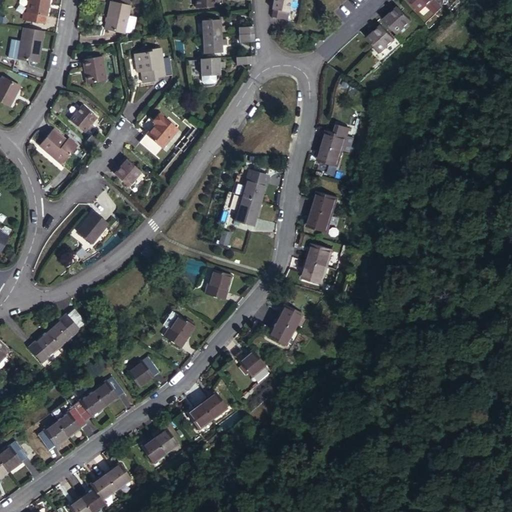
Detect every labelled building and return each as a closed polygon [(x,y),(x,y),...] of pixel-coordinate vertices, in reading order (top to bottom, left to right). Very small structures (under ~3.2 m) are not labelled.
[(29,0),(27,11),(47,15),(49,0),(29,0)] [(290,12),(292,0),(274,0),(274,2),(273,8),(274,9),(290,12)] [(410,0),(420,11),(427,5),(432,0),(410,0)] [(435,15),(443,8),(435,0),(432,0),(427,5),(435,15)] [(127,33),(130,17),(132,5),(113,2),(108,29),(127,33)] [(385,20),(397,33),(412,21),(399,7),(389,15),(385,20)] [(274,9),(273,17),(288,21),(290,12),(274,9)] [(46,23),(47,15),(27,11),(24,11),(23,19),(46,23)] [(137,18),(130,17),(127,33),(135,34),(137,18)] [(203,20),(204,36),(222,35),(222,31),(227,31),(226,25),(221,26),(221,19),(203,20)] [(382,25),(372,34),(367,38),(380,52),(395,39),(382,25)] [(39,62),(45,30),(24,26),(18,58),(39,62)] [(239,27),(240,34),(254,34),(254,26),(239,27)] [(254,34),(240,34),(240,42),(255,41),(254,34)] [(222,35),(204,36),(205,52),(223,51),(222,44),(227,44),(227,39),(222,39),(222,35)] [(165,58),(163,47),(154,48),(154,50),(136,53),(139,72),(143,71),(145,83),(160,80),(159,77),(168,76),(165,58)] [(252,64),(252,56),(237,57),(237,64),(252,64)] [(107,81),(104,57),(84,59),(87,84),(107,81)] [(172,57),(165,58),(168,76),(175,74),(172,57)] [(220,61),(220,57),(202,58),(203,75),(217,74),(220,74),(220,67),(225,67),(224,61),(220,61)] [(217,74),(203,75),(203,81),(205,83),(215,83),(217,81),(217,74)] [(0,101),(10,107),(20,86),(3,77),(0,82),(0,101)] [(92,123),(98,117),(83,104),(70,120),(85,132),(89,128),(92,131),(96,126),(92,123)] [(159,158),(182,131),(162,114),(155,122),(155,124),(158,126),(154,131),(143,144),(159,158)] [(155,122),(150,128),(154,131),(158,126),(155,124),(155,122)] [(327,130),(322,145),(342,151),(342,150),(347,136),(349,128),(338,124),(335,133),(327,130)] [(56,156),(65,163),(77,148),(68,140),(66,142),(53,131),(41,146),(55,158),(56,156)] [(87,141),(98,150),(103,144),(92,134),(87,140),(87,141)] [(347,136),(342,150),(348,151),(351,138),(347,136)] [(342,151),(322,145),(318,160),(337,166),(342,151)] [(63,165),(65,163),(56,156),(55,158),(63,165)] [(142,171),(128,159),(124,164),(115,173),(129,186),(142,171)] [(249,170),(247,178),(266,184),(268,176),(249,170)] [(247,178),(241,195),(261,200),(266,184),(247,178)] [(318,192),(313,209),(332,215),(337,198),(318,192)] [(261,200),(241,195),(234,219),(254,225),(261,200)] [(332,215),(313,209),(307,227),(326,233),(332,215)] [(108,222),(92,210),(76,231),(91,242),(108,222)] [(227,245),(230,233),(222,230),(219,243),(227,245)] [(10,237),(1,232),(0,232),(0,254),(10,237)] [(314,244),(309,261),(328,267),(333,250),(314,244)] [(154,253),(148,246),(141,252),(147,258),(154,253)] [(328,267),(309,261),(303,279),(322,285),(328,267)] [(225,299),(232,275),(213,269),(206,293),(225,299)] [(92,309),(85,298),(80,301),(87,312),(92,309)] [(285,304),(277,321),(295,330),(303,313),(285,304)] [(169,329),(179,314),(173,310),(163,325),(169,329)] [(66,314),(48,330),(61,345),(79,329),(66,314)] [(181,347),(195,326),(179,314),(169,329),(164,336),(181,347)] [(295,330),(277,321),(269,337),(287,346),(295,330)] [(61,345),(48,330),(29,347),(42,362),(61,345)] [(0,338),(0,348),(6,354),(11,349),(0,338)] [(233,340),(227,348),(233,356),(241,349),(233,340)] [(266,366),(253,350),(239,362),(240,363),(251,375),(252,377),(266,366)] [(148,355),(142,360),(153,376),(160,372),(148,355)] [(153,376),(142,360),(127,371),(139,387),(153,376)] [(251,375),(240,363),(238,365),(248,378),(251,375)] [(112,377),(106,381),(118,396),(124,392),(112,377)] [(106,381),(94,390),(106,406),(118,396),(106,381)] [(106,406),(94,390),(79,400),(91,416),(106,406)] [(202,402),(213,418),(228,407),(216,392),(202,402)] [(91,416),(79,400),(73,405),(75,406),(85,420),(91,416)] [(198,429),(213,418),(202,402),(186,413),(198,429)] [(75,406),(69,411),(80,427),(86,423),(85,420),(75,406)] [(69,411),(56,420),(68,436),(80,427),(69,411)] [(68,436),(56,420),(43,429),(55,446),(68,436)] [(153,437),(165,453),(178,444),(166,428),(153,437)] [(55,446),(43,429),(37,434),(49,450),(55,446)] [(152,462),(165,453),(153,437),(141,446),(152,462)] [(10,445),(21,461),(27,457),(16,441),(10,445)] [(0,452),(0,461),(7,472),(21,461),(10,445),(0,452)] [(105,473),(117,489),(131,479),(119,463),(105,473)] [(90,484),(93,488),(102,500),(117,489),(105,473),(90,484)] [(93,488),(80,497),(91,511),(93,511),(104,504),(102,500),(93,488)] [(91,511),(80,497),(68,506),(71,511),(91,511)]
